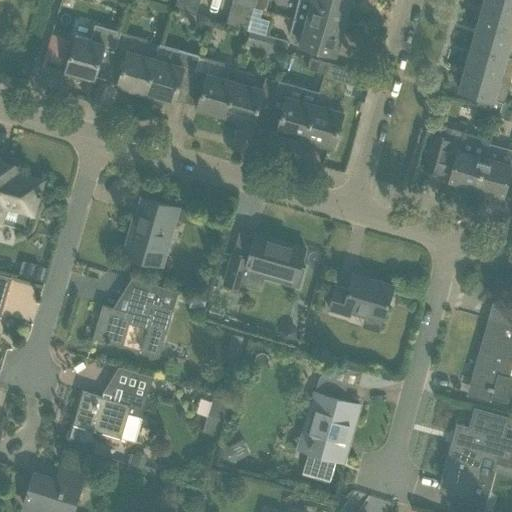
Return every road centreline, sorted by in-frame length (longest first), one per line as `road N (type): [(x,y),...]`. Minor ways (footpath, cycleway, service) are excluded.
road 1 (residential): [(352,211),(95,137)]
road 2 (residential): [(26,386),(95,137)]
road 3 (residential): [(380,486),(447,237)]
road 4 (residential): [(352,211),(413,0)]
